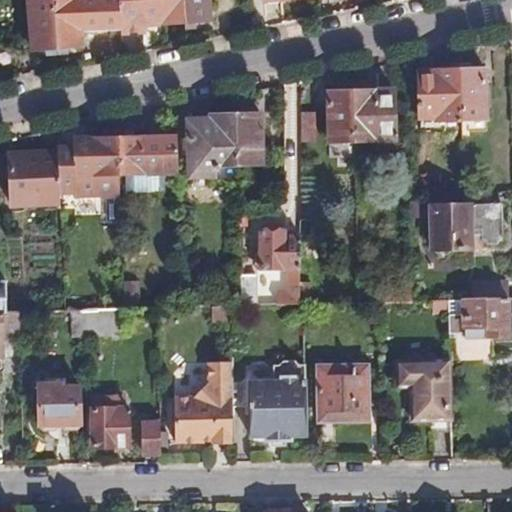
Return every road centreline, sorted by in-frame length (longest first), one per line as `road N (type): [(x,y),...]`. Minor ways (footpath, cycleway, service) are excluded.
road 1 (residential): [(0,107),(511,9)]
road 2 (residential): [(511,499),(0,504)]
